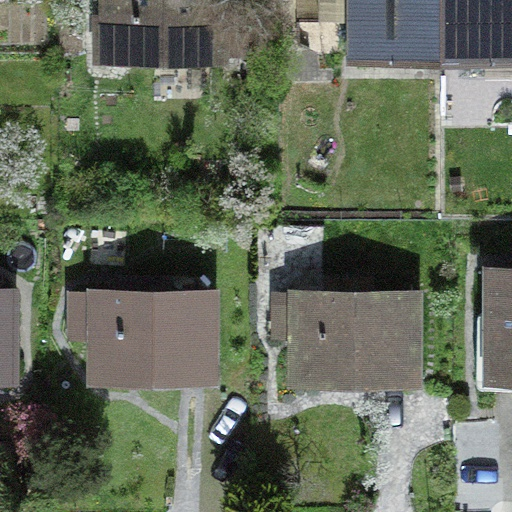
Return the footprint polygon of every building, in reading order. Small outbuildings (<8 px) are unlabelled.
[(242,0),(105,0),(106,79),(243,78),(242,0)] [(511,0),(356,0),(357,74),(511,72),(511,0)] [(511,277),(491,277),(490,399),(511,398),(511,277)] [(20,305),(0,304),(0,389),(16,390),(20,305)] [(214,305),(73,306),(73,350),(97,349),(98,392),(215,391),(214,305)] [(417,309),(275,308),(275,351),(299,351),(298,394),(416,395),(417,309)]
